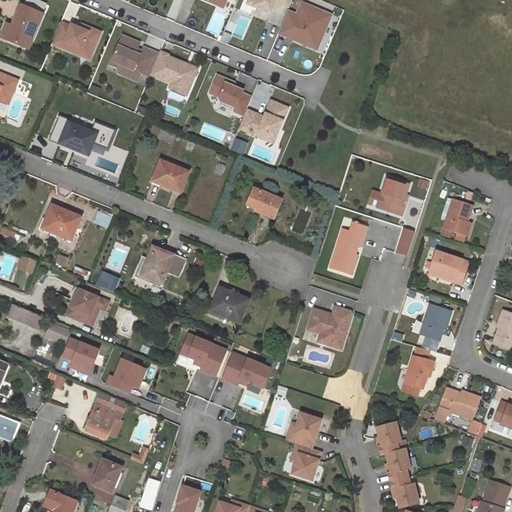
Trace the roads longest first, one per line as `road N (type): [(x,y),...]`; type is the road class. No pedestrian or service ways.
road 1 (residential): [(282,269),(0,151)]
road 2 (residential): [(511,380),(459,360),(511,195),(458,176)]
road 3 (residential): [(373,511),(354,433),(360,371),(393,264)]
road 4 (residential): [(100,0),(309,90)]
